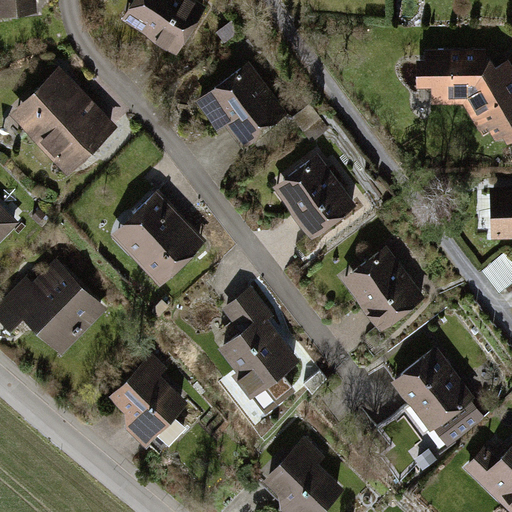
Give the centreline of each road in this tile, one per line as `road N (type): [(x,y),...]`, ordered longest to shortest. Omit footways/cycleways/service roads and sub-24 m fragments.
road 1 (residential): [(68,0),(81,43),(356,378)]
road 2 (residential): [(273,0),(511,322)]
road 3 (residential): [(161,511),(0,374)]
